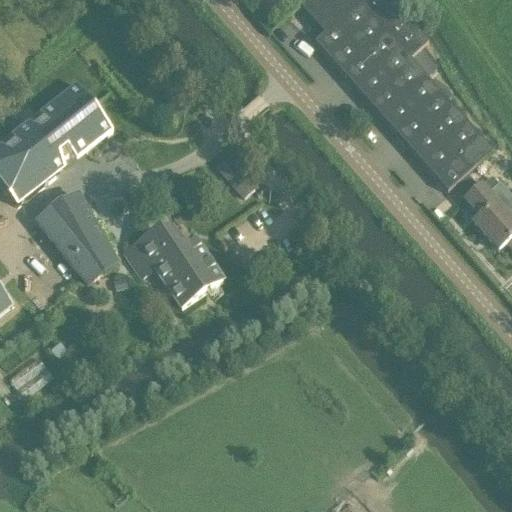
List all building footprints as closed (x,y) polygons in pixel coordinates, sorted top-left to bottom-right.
[(427,49),(383,0),(314,0),(298,11),(299,12),(316,0),(350,0),(358,8),(313,47),(447,197),(491,157),(445,105),(438,97),(409,64),(427,49)] [(0,149),(0,188),(17,211),(64,174),(59,158),(67,151),(77,164),(112,136),(75,89),(40,116),(49,128),(41,134),(28,126),(11,139),(20,151),(12,157),(0,149)] [(445,92),(438,97),(445,105),(451,100),(445,92)] [(243,203),(253,193),(227,163),(216,172),(243,203)] [(498,255),(499,254),(505,248),(511,256),(511,203),(498,188),(486,199),(480,191),(465,204),(480,221),(473,227),(498,255)] [(115,269),(79,206),(65,214),(60,208),(36,227),(86,289),(100,278),(115,269)] [(174,258),(157,234),(124,257),(140,282),(153,273),(180,313),(221,285),(192,242),(179,251),(181,253),(174,258)] [(123,282),(113,286),(115,294),(126,291),(123,282)] [(0,294),(0,319),(12,310),(0,294)]
